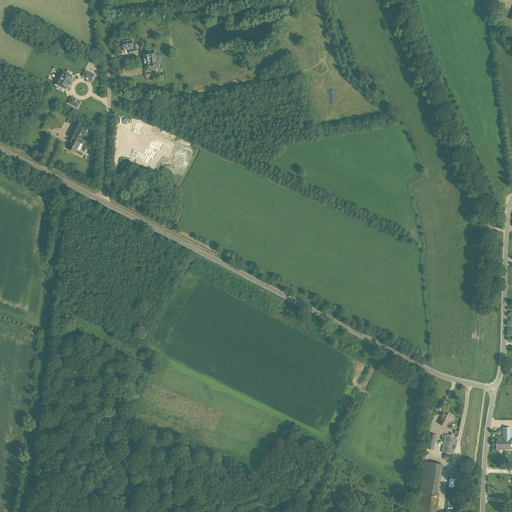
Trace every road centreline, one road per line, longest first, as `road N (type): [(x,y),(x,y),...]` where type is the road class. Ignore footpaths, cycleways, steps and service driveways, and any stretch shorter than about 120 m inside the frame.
road 1 (tertiary): [(494,389),(438,375),(0,149)]
road 2 (track): [(26,511),(65,189)]
road 3 (tertiary): [(494,389),(511,196)]
road 4 (track): [(308,511),(383,346)]
road 5 (tertiary): [(482,511),(494,389)]
